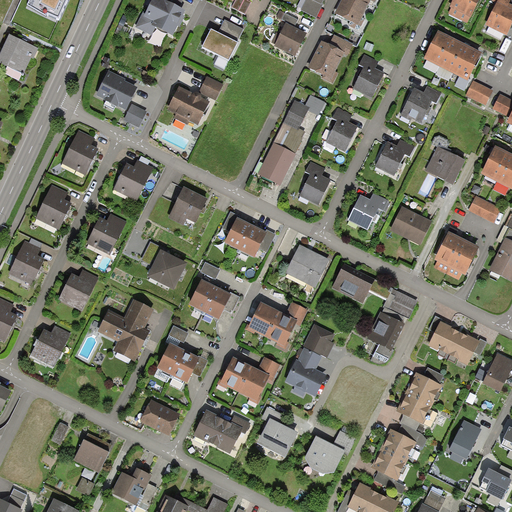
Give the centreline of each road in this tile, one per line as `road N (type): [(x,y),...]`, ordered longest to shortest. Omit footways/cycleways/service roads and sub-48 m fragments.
road 1 (residential): [(7,371),(121,135)]
road 2 (residential): [(437,0),(321,235)]
road 3 (residential): [(330,511),(436,293)]
road 4 (residential): [(333,0),(236,193)]
road 5 (residential): [(171,454),(259,283)]
road 6 (residential): [(7,371),(131,433)]
road 7 (residential): [(436,293),(321,235)]
road 8 (residential): [(236,193),(121,135)]
road 9 (residential): [(171,454),(285,511)]
